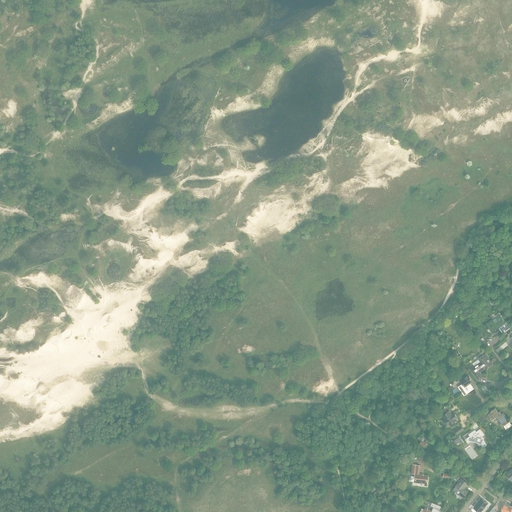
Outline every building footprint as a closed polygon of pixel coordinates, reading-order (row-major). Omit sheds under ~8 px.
[(506,322),(505,323),(500,315),(486,324),(492,332),(500,327),(504,332),(510,327),(506,322)] [(493,364),(489,359),(488,359),(485,355),(479,359),(481,362),(471,369),(479,380),(483,377),(481,375),(486,371),(485,368),(486,369),(493,364)] [(458,387),(464,395),(473,388),(470,383),(472,381),(467,373),(463,376),(464,378),(461,380),(463,384),(458,387)] [(500,411),(498,412),(495,408),(492,410),(490,411),(491,412),(488,415),(492,421),(496,417),(501,423),(499,424),(502,428),(504,426),(506,429),(511,425),(509,422),(508,423),(506,420),(508,419),(503,413),(502,414),(500,411)] [(454,412),(452,413),(450,410),(442,415),(444,419),(442,420),(446,427),(449,425),(450,426),(457,420),(456,419),(458,418),(454,412)] [(406,431),(409,434),(415,426),(411,423),(406,431)] [(457,435),(464,430),(461,425),(454,431),(457,435)] [(482,437),(485,435),(480,428),(476,432),(475,430),(468,434),(470,436),(465,439),(468,444),(471,441),(477,443),(479,446),(481,445),(483,448),(487,445),(483,440),(484,439),(482,437)] [(427,444),(430,439),(426,437),(426,436),(422,434),(420,437),(419,436),(417,439),(421,441),(419,444),(425,448),(428,444),(427,444)] [(413,482),(427,484),(428,475),(419,474),(420,465),(412,464),(411,473),(412,473),(411,476),(410,481),(413,481),(413,482)] [(452,489),(463,497),(467,492),(463,489),(468,484),(461,478),(452,489)] [(480,511),(488,503),(481,498),(474,507),(478,511),(477,511),(480,511)] [(427,505),(439,509),(441,506),(428,501),(427,505)]
